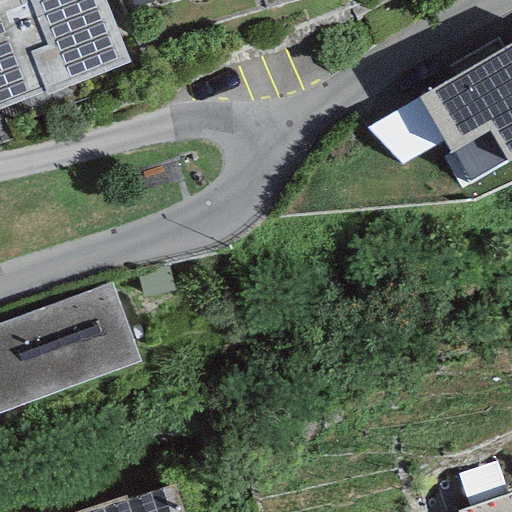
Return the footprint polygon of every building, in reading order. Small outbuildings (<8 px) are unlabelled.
[(0,0),(0,108),(47,90),(48,94),(129,62),(103,0),(0,0)] [(511,157),(511,42),(418,96),(467,183),(511,157)] [(0,412),(142,360),(115,286),(0,324),(0,412)] [(183,511),(174,484),(126,499),(126,496),(72,511),(183,511)] [(511,511),(511,496),(458,511),(511,511)]
